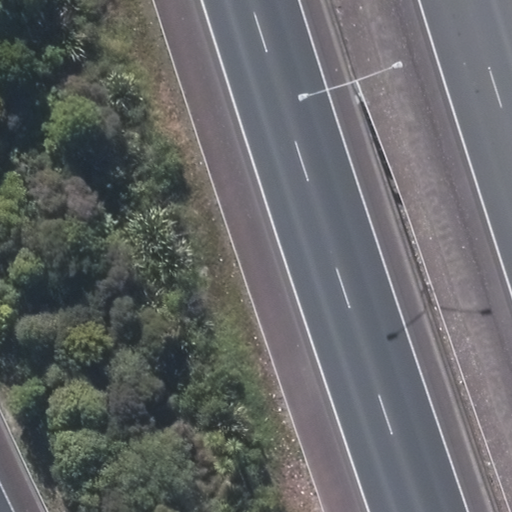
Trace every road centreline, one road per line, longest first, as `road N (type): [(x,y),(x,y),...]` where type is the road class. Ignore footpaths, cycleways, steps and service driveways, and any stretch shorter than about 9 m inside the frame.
road 1 (motorway): [(429,511),(257,0)]
road 2 (motorway): [(471,0),(511,135)]
